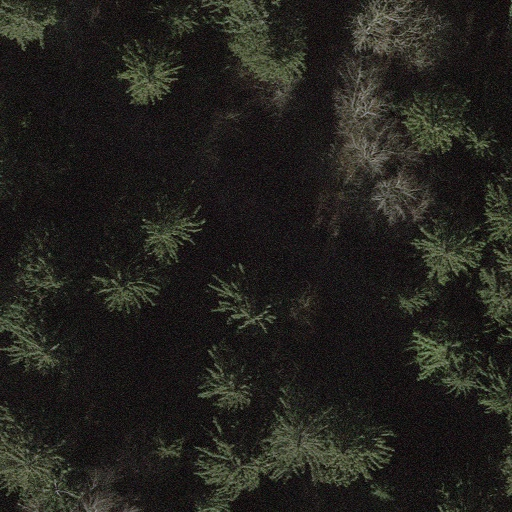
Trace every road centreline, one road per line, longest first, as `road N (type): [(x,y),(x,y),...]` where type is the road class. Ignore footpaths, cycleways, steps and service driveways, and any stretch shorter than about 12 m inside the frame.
road 1 (track): [(119,125),(302,246),(511,459)]
road 2 (track): [(0,66),(119,125)]
road 3 (track): [(119,125),(86,0)]
